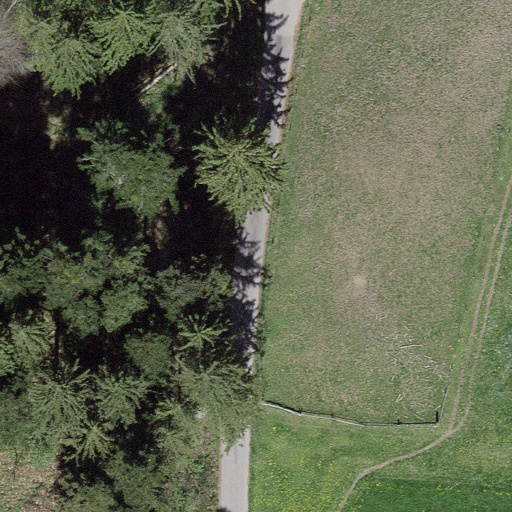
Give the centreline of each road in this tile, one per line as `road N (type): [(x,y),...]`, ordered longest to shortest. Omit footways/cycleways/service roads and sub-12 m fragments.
road 1 (unclassified): [(234,511),(242,312),(282,0)]
road 2 (track): [(242,312),(108,511)]
